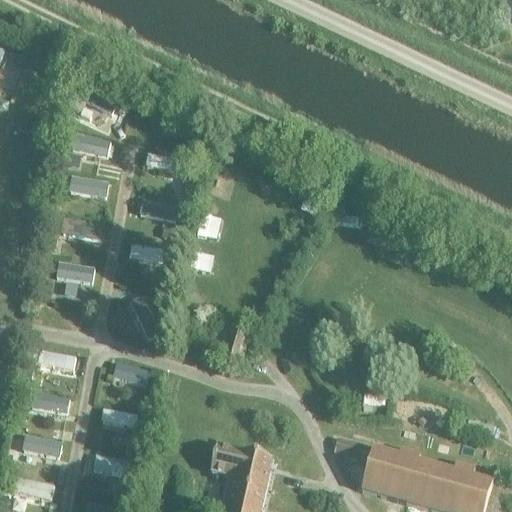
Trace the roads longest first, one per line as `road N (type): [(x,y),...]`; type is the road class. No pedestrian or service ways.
road 1 (track): [(511,247),(10,0)]
road 2 (unclassified): [(511,110),(282,0)]
